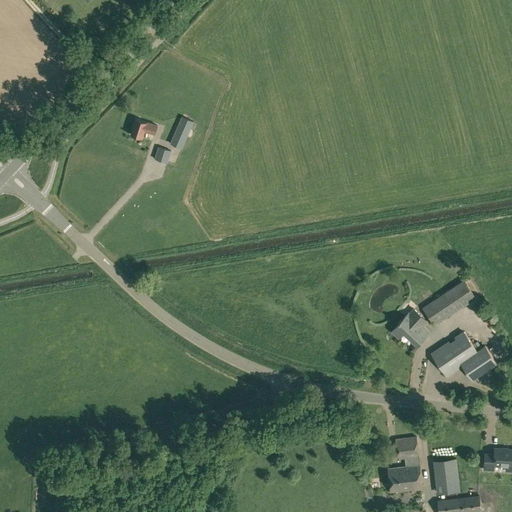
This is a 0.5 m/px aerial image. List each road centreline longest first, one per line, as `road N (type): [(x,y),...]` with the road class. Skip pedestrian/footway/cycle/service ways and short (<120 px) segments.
road 1 (tertiary): [(7,173),(143,301),(206,347),(306,385),(511,417)]
road 2 (secondary): [(7,173),(167,0)]
